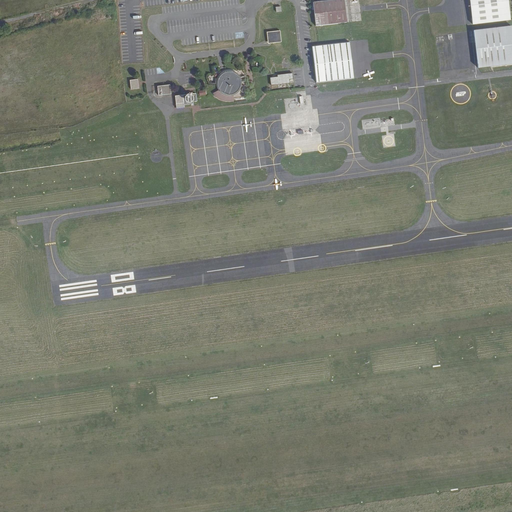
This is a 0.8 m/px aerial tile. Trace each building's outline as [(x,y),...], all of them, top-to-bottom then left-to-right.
[(344,0),(316,0),(314,0),(317,25),(347,21),(344,0)] [(471,0),(474,23),(510,19),(510,13),(508,0),(471,0)] [(511,33),(511,26),(474,30),(479,66),(511,62),(511,33)] [(278,41),(276,29),(267,30),(268,39),(270,39),(270,42),(278,41)] [(349,40),(312,45),(317,81),(354,77),(349,40)] [(243,81),(243,80),(243,78),(242,77),(241,75),(240,74),(239,73),(238,72),(237,71),(235,70),(234,70),(232,69),(231,69),(229,69),(227,70),(226,70),(224,71),(223,72),(222,73),(221,74),(220,75),(219,76),(218,78),(218,79),(218,81),(218,82),(218,84),(218,85),(219,87),(219,88),(220,89),(222,91),(223,92),(224,93),(226,93),(227,94),(229,94),(230,94),(232,94),(234,94),(235,93),(237,93),(238,92),(239,91),(240,90),(241,88),(242,87),(243,86),(243,84),(243,83),(243,81)] [(277,76),(272,77),(272,79),(269,79),(269,84),(277,83),(277,82),(288,81),(288,79),(292,78),(291,72),(277,74),(277,76)] [(131,90),(140,89),(138,80),(130,81),(131,90)] [(170,86),(158,87),(159,96),(171,95),(170,86)] [(193,103),(193,101),(197,101),(196,93),(175,96),(176,104),(183,103),(184,105),(193,103)]
